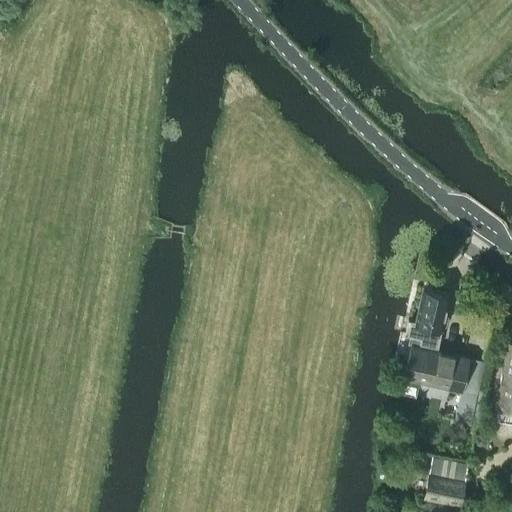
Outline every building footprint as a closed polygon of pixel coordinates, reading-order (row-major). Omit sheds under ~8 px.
[(408,320),(405,333),(412,335),(421,337),(420,342),(436,346),(440,328),(441,327),(446,324),(448,315),(444,311),(448,293),(423,287),(415,322),(408,320)] [(412,335),(403,376),(460,389),(467,356),(435,349),(436,346),(420,342),(421,337),(412,335)] [(493,370),(491,383),(500,384),(495,407),(498,408),(496,420),(511,422),(511,342),(507,342),(502,371),(493,370)] [(460,501),(464,480),(467,463),(431,456),(428,473),(424,495),(460,501)] [(511,506),(511,505),(511,486),(498,484),(494,502),(511,506)]
